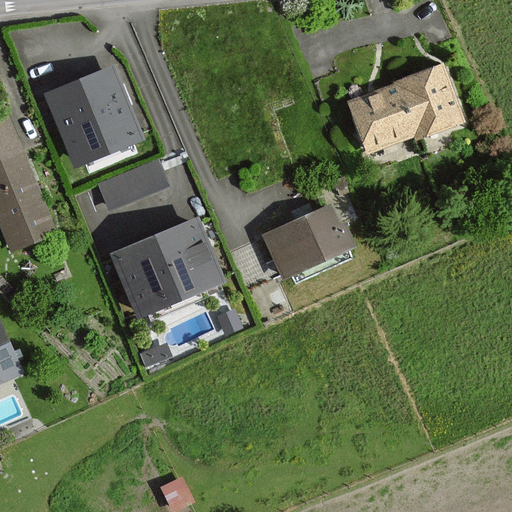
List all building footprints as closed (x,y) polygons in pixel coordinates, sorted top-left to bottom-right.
[(399,87),(354,104),(372,150),(415,134),(418,140),(466,122),(444,63),(396,81),(399,87)] [(111,67),(49,93),(79,164),(141,139),(111,67)] [(0,115),(0,220),(12,251),(57,233),(8,113),(0,115)] [(160,158),(99,183),(110,212),(172,187),(160,158)] [(331,207),(268,235),(286,276),(356,246),(346,223),(339,226),(331,207)] [(198,219),(113,253),(138,314),(223,280),(198,219)] [(0,383),(20,375),(0,329),(0,383)] [(186,472),(163,481),(173,506),(196,497),(186,472)]
